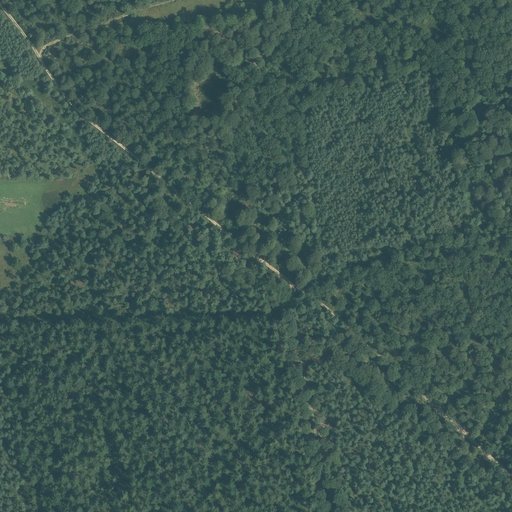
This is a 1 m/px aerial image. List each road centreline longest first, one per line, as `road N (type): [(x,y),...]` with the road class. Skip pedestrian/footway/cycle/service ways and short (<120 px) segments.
road 1 (track): [(511,478),(350,331),(66,101),(0,8)]
road 2 (track): [(288,281),(281,0)]
road 3 (track): [(288,281),(327,511)]
road 4 (track): [(32,53),(166,0)]
